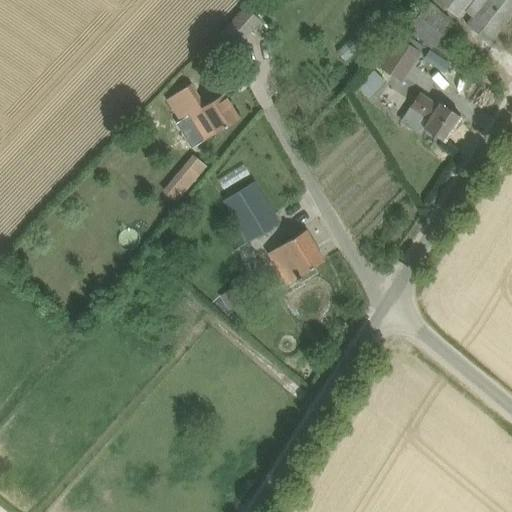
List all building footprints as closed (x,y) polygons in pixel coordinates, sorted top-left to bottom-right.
[(468,24),(490,42),(511,14),(511,0),(437,0),(459,18),(465,11),(473,18),(468,24)] [(455,29),(429,4),(410,25),(435,49),(455,29)] [(397,35),(377,65),(402,82),(422,51),(397,35)] [(375,69),(360,87),(371,97),(386,79),(375,69)] [(167,99),(196,144),(240,117),(224,93),(206,105),(193,83),(167,99)] [(444,141),(461,116),(441,102),(438,106),(419,94),(400,122),(421,135),(425,128),(444,141)] [(195,153),(163,188),(177,200),(209,165),(195,153)] [(248,242),(263,233),(280,223),(255,182),(223,201),(248,242)] [(325,259),(307,229),(282,244),(283,246),(268,253),(286,283),(297,276),(298,278),(302,277),(300,274),(325,259)] [(258,298),(247,280),(221,295),(231,313),(258,298)]
